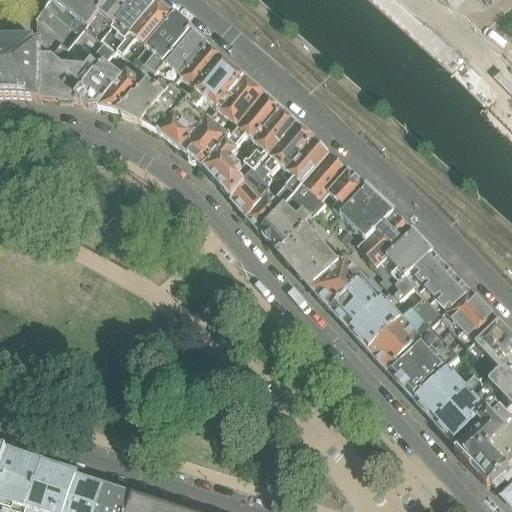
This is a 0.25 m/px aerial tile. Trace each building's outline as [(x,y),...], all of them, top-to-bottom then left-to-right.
[(0,0),(0,101),(11,101),(19,102),(34,103),(38,104),(38,103),(39,103),(39,86),(38,46),(0,46),(0,0)] [(112,0),(57,0),(54,4),(38,25),(67,46),(74,52),(87,34),(112,0)] [(103,46),(139,0),(112,0),(87,34),(103,46)] [(118,58),(158,8),(147,0),(139,0),(103,46),(118,58)] [(147,55),(174,22),(158,8),(118,58),(133,70),(138,66),(147,55)] [(159,79),(192,38),(174,22),(147,55),(155,62),(146,72),(157,81),(159,79)] [(39,86),(67,46),(38,25),(38,46),(39,86)] [(76,108),(106,71),(118,58),(103,46),(87,34),(74,52),(67,46),(39,86),(39,103),(39,104),(76,109),(76,108)] [(180,84),(208,51),(192,38),(159,79),(165,85),(173,92),(175,90),(180,84)] [(195,97),(223,64),(208,51),(180,84),(195,97)] [(218,117),(246,84),(223,64),(195,97),(190,103),(198,109),(203,104),(218,117)] [(121,119),(145,92),(135,84),(145,71),(138,66),(133,70),(122,83),(98,114),(121,119)] [(98,114),(122,83),(106,71),(76,108),(98,114)] [(240,135),(267,102),(246,84),(218,117),(240,135)] [(141,130),(173,92),(165,85),(157,95),(149,88),(145,92),(121,119),(141,130)] [(161,140),(190,103),(175,90),(173,92),(141,130),(159,139),(161,140)] [(253,147),(281,114),(267,102),(240,135),(231,145),(228,148),(235,154),(246,141),(253,147)] [(183,158),(209,127),(212,123),(208,120),(205,124),(194,114),(196,113),(195,112),(198,109),(190,103),(161,140),(183,158)] [(257,181),(299,131),(281,114),(253,147),(265,158),(262,161),(258,157),(249,167),(247,165),(244,169),(253,177),(257,181)] [(205,175),(228,148),(231,145),(209,127),(183,158),(205,175)] [(277,187),(314,145),(299,131),(257,181),(253,177),(244,188),(245,189),(231,205),(248,223),(268,198),(277,187)] [(307,185),(330,159),(314,145),(277,187),(285,193),(292,203),(307,185)] [(237,181),(243,174),(233,164),(239,158),(235,154),(228,148),(205,175),(231,205),(245,189),(244,188),(237,181)] [(329,199),(349,176),(330,159),(307,185),(292,203),(291,204),(312,224),(325,210),(322,207),(329,199)] [(341,222),(367,193),(349,176),(329,199),(339,208),(334,214),(341,222)] [(262,239),(291,204),(292,203),(285,193),(274,205),(268,198),(248,223),(262,239)] [(351,231),(378,203),(367,193),(341,222),(351,231)] [(377,266),(410,234),(395,218),(378,203),(351,231),(365,245),(357,252),(376,272),(380,269),(377,266)] [(281,260),(306,231),(312,224),(291,204),(262,239),(281,260)] [(339,269),(306,231),(281,260),(311,294),(339,269)] [(400,289),(432,257),(410,234),(377,266),(380,269),(400,289)] [(417,296),(444,270),(432,257),(400,289),(384,304),(394,314),(414,294),(417,296)] [(329,314),(363,282),(345,263),(339,269),(311,294),(329,314)] [(429,309),(457,283),(444,270),(417,296),(429,309)] [(347,333),(381,301),(363,282),(329,314),(347,333)] [(443,323),(470,297),(457,283),(429,309),(443,323)] [(456,341),(485,313),(470,297),(443,323),(441,325),(456,341)] [(394,314),(384,304),(381,301),(347,333),(368,355),(403,324),(394,314)] [(470,356),(499,327),(485,313),(456,341),(470,356)] [(387,376),(421,344),(403,324),(368,355),(387,376)] [(511,340),(499,327),(470,356),(494,381),(488,386),(503,402),(511,411),(511,410),(511,340)] [(450,375),(459,365),(430,334),(421,344),(387,376),(415,406),(450,375)] [(435,427),(478,385),(474,382),(465,391),(450,375),(415,406),(435,427)] [(496,407),(486,395),(477,404),(472,399),(482,390),(478,385),(435,427),(454,448),(496,407)] [(511,423),(496,407),(454,448),(491,488),(492,488),(502,480),(511,469),(511,423)] [(365,443),(375,435),(376,434),(369,426),(358,436),(365,443)] [(16,511),(29,511),(43,470),(8,458),(7,457),(0,478),(0,511),(13,511),(14,511),(16,511)] [(511,469),(502,480),(510,489),(501,497),(501,498),(502,498),(501,499),(511,510),(511,469)] [(67,511),(77,483),(78,481),(63,477),(43,470),(29,511),(67,511)] [(98,511),(105,492),(77,483),(67,511),(98,511)] [(129,511),(133,501),(105,492),(98,511),(129,511)] [(166,511),(133,501),(129,511),(166,511)]
